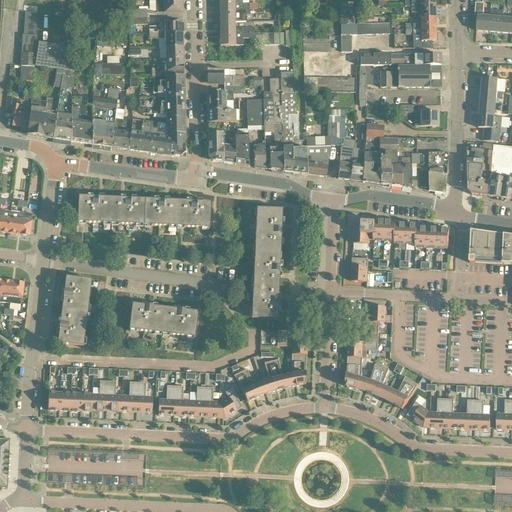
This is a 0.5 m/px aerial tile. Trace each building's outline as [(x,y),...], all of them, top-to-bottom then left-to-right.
[(219,0),(219,11),(250,11),(250,10),(259,10),(258,5),(249,5),(249,4),(242,4),(242,0),(219,0)] [(182,1),(156,2),(156,14),(163,14),(182,14),(182,9),(182,1)] [(489,33),(490,18),(483,17),(484,4),(476,4),(475,17),(478,17),(477,32),(489,33)] [(364,6),(364,18),(374,18),(373,6),(364,6)] [(420,19),(435,18),(435,7),(411,7),(412,14),(420,13),(420,19)] [(129,19),(147,18),(147,10),(129,11),(129,19)] [(220,23),(235,23),(245,23),(245,16),(250,16),(250,11),(219,11),(220,23)] [(37,22),(38,14),(25,13),(25,21),(37,22)] [(354,16),(340,16),(341,26),(354,26),(354,16)] [(405,31),(436,30),(435,18),(420,19),(420,25),(405,25),(405,31)] [(502,34),(503,19),(490,18),(489,33),(502,34)] [(511,34),(511,19),(503,19),(502,34),(511,34)] [(37,29),(37,22),(25,21),(24,28),(37,29)] [(149,35),(182,35),(182,27),(182,22),(164,22),(164,23),(159,24),(159,27),(149,27),(149,35)] [(235,23),(220,23),(220,35),(250,34),(254,34),(254,29),(250,29),(235,29),(235,23)] [(354,26),(341,26),(341,36),(351,35),(352,36),(356,36),(356,26),(354,26)] [(36,37),(37,29),(24,28),(24,36),(36,37)] [(436,30),(405,31),(406,36),(413,36),(413,50),(432,50),(431,42),(436,42),(436,30)] [(250,34),(220,35),(220,47),(230,47),(243,47),(243,39),(249,39),(249,40),(262,40),(262,34),(254,34),(250,34)] [(149,40),(164,39),(165,48),(183,48),(182,35),(149,35),(149,40)] [(36,37),(24,36),(22,36),(22,45),(36,46),(36,40),(36,37)] [(74,48),(66,47),(39,43),(35,67),(63,71),(62,76),(70,77),(74,48)] [(36,54),(36,46),(22,45),(21,53),(36,54)] [(129,48),(130,56),(141,56),(141,48),(129,48)] [(165,48),(165,60),(183,60),(183,48),(165,48)] [(35,68),(36,54),(21,53),(20,67),(21,67),(33,68),(35,68)] [(360,55),(360,67),(367,67),(373,67),(390,67),(390,56),(387,56),(387,55),(360,55)] [(390,56),(390,67),(398,67),(441,67),(440,55),(423,55),(403,56),(390,56)] [(160,69),(152,69),(152,78),(160,77),(160,74),(173,74),(183,74),(183,61),(183,60),(165,60),(160,60),(160,61),(160,69)] [(124,64),(102,64),(102,76),(124,76),(124,64)] [(32,82),(33,68),(21,67),(20,82),(26,82),(32,82)] [(366,86),(367,67),(360,67),(360,68),(360,73),(358,73),(358,75),(359,75),(359,101),(359,107),(365,107),(366,86)] [(398,67),(398,74),(398,90),(431,89),(441,89),(441,68),(441,67),(398,67)] [(398,90),(398,74),(391,74),(391,69),(383,68),(383,73),(380,73),(380,91),(398,90)] [(240,88),(240,84),(240,78),(240,77),(232,77),(228,77),(228,71),(207,71),(207,84),(224,84),(224,89),(240,88)] [(74,78),(70,77),(62,76),(57,117),(51,116),(51,113),(50,112),(46,139),(71,143),(71,106),(70,106),(74,78)] [(153,89),(184,88),(183,77),(165,78),(165,83),(153,83),(153,89)] [(253,78),(253,87),(261,86),(261,78),(253,78)] [(481,92),(497,93),(497,92),(505,93),(506,81),(498,80),(482,79),(481,92)] [(270,101),(263,101),(264,127),(264,134),(274,133),(274,143),(269,143),(269,149),(265,149),(264,149),(265,170),(283,173),(280,80),(269,80),(270,93),(270,101)] [(294,106),(293,80),(280,80),(283,173),(293,174),(292,131),(288,131),(288,116),(295,116),(294,106)] [(165,99),(184,99),(184,88),(153,89),(153,94),(165,94),(165,99)] [(208,112),(233,112),(233,95),(242,95),(242,88),(240,88),(224,89),(224,94),(207,94),(208,112)] [(107,100),(99,99),(96,110),(115,112),(118,91),(108,90),(107,100)] [(114,120),(115,112),(96,110),(99,99),(99,92),(94,91),(93,99),(92,98),(92,107),(91,107),(93,146),(110,149),(114,120)] [(496,105),(497,93),(481,92),(480,104),(496,105)] [(92,146),(91,107),(87,107),(87,98),(72,98),(71,106),(71,143),(92,146)] [(27,132),(30,112),(19,110),(20,100),(12,99),(11,105),(12,105),(10,118),(14,118),(13,128),(21,129),(21,131),(27,132)] [(50,112),(51,113),(53,100),(46,99),(46,103),(32,101),(30,112),(27,132),(27,136),(46,139),(50,112)] [(154,110),(184,109),(184,99),(165,99),(165,104),(153,104),(154,110)] [(248,127),(264,127),(263,101),(247,102),(248,127)] [(480,104),(479,116),(495,117),(496,105),(480,104)] [(438,113),(419,113),(419,107),(401,107),(400,113),(415,113),(414,128),(438,128),(438,113)] [(184,109),(154,110),(154,118),(165,120),(184,120),(184,109)] [(328,111),(328,124),(336,124),(344,124),(344,111),(328,111)] [(238,123),(238,112),(233,112),(208,112),(208,158),(212,162),(223,164),(222,124),(229,124),(229,123),(238,123)] [(479,116),(478,129),(485,130),(484,142),(500,143),(501,130),(501,128),(502,118),(495,117),(479,116)] [(119,150),(123,121),(114,120),(110,149),(119,150)] [(139,153),(143,122),(132,120),(132,123),(130,134),(131,134),(129,151),(139,153)] [(165,125),(165,126),(171,126),(172,139),(185,139),(184,126),(184,124),(184,120),(165,120),(165,125)] [(130,134),(132,123),(123,121),(119,150),(129,151),(131,134),(130,134)] [(149,154),(152,130),(153,123),(143,122),(139,153),(149,154)] [(152,130),(149,154),(170,157),(172,139),(171,126),(165,126),(158,124),(157,129),(152,129),(152,130)] [(235,165),(234,136),(229,136),(229,124),(222,124),(223,164),(235,165)] [(328,139),(330,139),(337,138),(336,124),(328,124),(328,138),(328,139)] [(383,140),(383,139),(384,126),(367,125),(367,126),(366,125),(366,130),(366,141),(380,140),(383,140)] [(234,136),(235,165),(248,167),(247,130),(238,130),(238,136),(234,136)] [(299,142),(298,131),(292,131),(293,174),(307,176),(307,149),(306,149),(300,150),(299,142)] [(330,147),(330,139),(328,139),(328,138),(306,139),(306,149),(307,149),(307,176),(326,178),(330,147)] [(172,139),(170,157),(181,158),(185,154),(185,139),(172,139)] [(383,140),(380,140),(380,154),(384,154),(391,154),(391,187),(401,189),(401,163),(411,163),(411,155),(407,155),(407,159),(402,159),(402,162),(397,162),(397,150),(407,149),(407,139),(383,139),(383,140)] [(353,164),(354,149),(355,142),(343,140),(342,148),(341,148),(338,180),(350,182),(353,164)] [(363,165),(365,165),(362,183),(380,186),(380,159),(380,154),(380,140),(366,141),(363,165)] [(264,149),(265,149),(265,147),(253,147),(254,168),(265,170),(264,149)] [(365,165),(363,165),(358,164),(359,150),(354,149),(353,164),(350,182),(362,183),(365,165)] [(493,167),(493,153),(467,149),(467,164),(493,167)] [(447,154),(437,154),(427,153),(428,192),(441,194),(444,191),(446,177),(447,164),(447,154)] [(391,154),(384,154),(384,159),(380,159),(380,186),(391,187),(391,154)] [(401,163),(401,189),(411,190),(411,177),(416,177),(416,168),(411,168),(411,165),(420,165),(419,155),(411,155),(411,163),(401,163)] [(492,178),(493,167),(467,164),(468,192),(472,196),(489,198),(492,178)] [(511,180),(492,178),(489,198),(490,198),(491,198),(492,197),(503,199),(511,199),(511,180)] [(110,225),(111,199),(78,198),(77,224),(110,225)] [(143,227),(144,201),(111,199),(110,225),(143,227)] [(176,228),(178,202),(144,201),(143,227),(176,228)] [(178,202),(176,228),(209,230),(211,204),(178,202)] [(254,251),(280,253),(282,211),(256,209),(254,251)] [(0,233),(8,234),(11,213),(0,211),(0,212),(0,233)] [(19,236),(22,214),(11,213),(8,234),(19,236)] [(22,214),(19,236),(30,237),(32,222),(31,222),(31,215),(22,214)] [(374,242),(375,222),(374,222),(374,223),(362,223),(362,229),(354,229),(353,244),(369,245),(369,241),(374,242)] [(375,222),(374,242),(384,242),(385,222),(375,222)] [(385,222),(384,242),(394,243),(394,245),(395,245),(396,223),(385,222)] [(405,245),(406,226),(396,225),(396,223),(395,245),(405,245)] [(416,249),(417,226),(406,226),(405,245),(415,246),(415,249),(416,249)] [(417,226),(416,249),(426,249),(427,230),(417,229),(417,226)] [(438,230),(427,230),(426,249),(437,250),(438,230)] [(438,230),(437,250),(448,250),(449,231),(438,230)] [(511,237),(505,237),(498,236),(487,234),(480,233),(472,232),(472,233),(470,257),(470,259),(470,262),(470,264),(511,266),(511,237)] [(279,286),(280,253),(254,251),(253,277),(253,278),(253,285),(279,286)] [(352,259),(351,282),(367,283),(368,260),(352,259)] [(442,289),(446,289),(448,271),(437,270),(436,282),(442,283),(442,289)] [(62,311),(87,315),(92,282),(66,278),(62,311)] [(0,303),(10,305),(13,283),(2,281),(0,299),(0,303)] [(13,283),(10,305),(10,310),(19,311),(21,299),(22,299),(24,284),(13,283)] [(277,320),(279,286),(253,285),(251,319),(257,319),(277,320)] [(162,335),(165,309),(132,305),(129,331),(162,335)] [(371,336),(379,337),(379,323),(392,324),(392,317),(386,317),(386,308),(372,307),(371,336)] [(165,309),(162,335),(195,339),(198,313),(165,309)] [(83,348),(87,315),(62,311),(57,344),(83,348)] [(277,348),(292,348),(292,356),(307,356),(307,348),(305,348),(306,345),(307,345),(307,340),(285,339),(286,332),(278,332),(277,348)] [(348,358),(362,359),(366,359),(367,352),(378,352),(379,337),(371,336),(370,343),(348,342),(348,358)] [(307,356),(292,356),(291,374),(282,376),(283,380),(285,389),(291,388),(305,386),(307,356)] [(362,359),(348,358),(346,388),(355,390),(360,391),(366,393),(370,381),(362,379),(362,359)] [(266,395),(271,393),(276,392),(280,390),(285,389),(283,380),(282,376),(278,361),(264,364),(269,379),(261,382),(265,395),(266,395)] [(379,398),(384,401),(390,389),(382,386),(389,370),(375,365),(370,381),(366,393),(376,397),(379,398)] [(260,397),(265,395),(261,382),(253,385),(247,370),(234,377),(247,403),(260,397)] [(397,393),(390,389),(384,401),(390,404),(399,408),(403,411),(418,386),(406,378),(397,393)] [(92,412),(106,412),(108,382),(100,382),(99,396),(92,396),(91,413),(92,413),(92,412)] [(106,412),(121,413),(122,397),(115,397),(116,383),(108,382),(106,412)] [(121,413),(136,414),(138,384),(129,384),(129,397),(122,397),(121,413)] [(146,384),(138,384),(136,414),(152,414),(152,398),(145,398),(146,384)] [(437,393),(449,394),(449,387),(438,386),(437,393)] [(158,417),(173,417),(175,387),(167,387),(166,401),(159,401),(158,417)] [(173,417),(188,418),(189,402),(182,402),(183,388),(175,387),(173,417)] [(188,418),(203,419),(205,389),(197,388),(196,402),(189,402),(188,418)] [(203,419),(218,419),(219,403),(212,403),(213,389),(205,389),(203,419)] [(48,411),(59,412),(60,394),(48,394),(48,411)] [(59,412),(70,412),(71,395),(60,394),(59,412)] [(70,412),(81,413),(81,395),(71,395),(70,412)] [(81,413),(91,413),(92,396),(81,395),(81,413)] [(218,419),(225,420),(230,416),(236,412),(242,409),(235,395),(220,403),(219,403),(218,419)] [(429,429),(444,430),(446,400),(438,400),(437,414),(430,413),(429,429)] [(454,401),(446,400),(444,430),(459,431),(460,415),(453,414),(454,401)] [(459,431),(474,431),(476,402),(468,401),(467,415),(460,415),(459,431)] [(496,431),(511,431),(511,425),(511,401),(505,401),(504,415),(497,415),(496,431)] [(484,402),(476,402),(474,431),(490,432),(491,416),(483,416),(484,402)] [(416,403),(406,416),(412,421),(418,425),(423,429),(429,429),(430,413),(429,413),(416,403)] [(0,489),(7,490),(9,441),(0,441),(0,489)] [(146,453),(49,449),(49,465),(146,469),(146,453)] [(145,473),(48,470),(47,485),(145,490),(145,473)]
